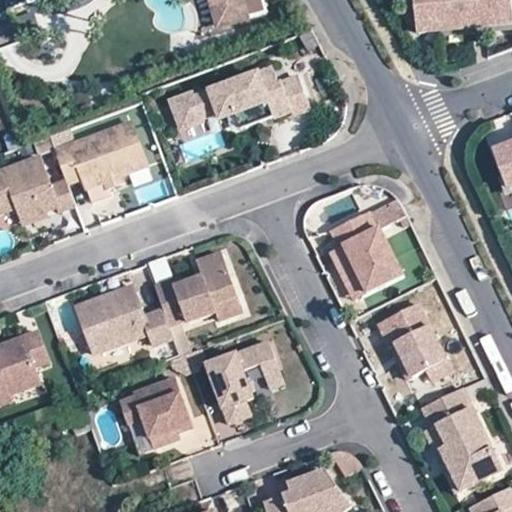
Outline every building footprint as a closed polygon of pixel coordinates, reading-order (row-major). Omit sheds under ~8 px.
[(210,0),(218,26),(266,13),(262,0),(210,0)] [(417,0),(421,37),(476,32),(472,0),(417,0)] [(511,0),(484,0),(487,31),(511,28),(511,0)] [(285,82),(279,66),(274,69),(280,84),(285,82)] [(222,118),(241,111),(255,106),(260,122),(292,111),(293,114),(311,108),(300,77),(285,82),(280,84),(274,69),(196,97),(194,93),(173,101),(183,128),(205,120),(204,118),(220,112),(222,118)] [(260,122),(255,106),(241,111),(246,127),(260,122)] [(74,145),(56,152),(67,181),(68,184),(83,179),(86,189),(105,182),(121,176),(147,166),(132,123),(74,145)] [(68,129),(50,136),(56,152),(74,145),(68,129)] [(511,146),(497,152),(511,190),(511,189),(511,146)] [(51,187),(40,157),(0,172),(0,214),(17,208),(22,221),(45,212),(44,208),(56,203),(58,208),(59,213),(76,206),(68,184),(67,181),(51,187)] [(121,176),(105,182),(109,191),(125,185),(121,176)] [(105,182),(86,189),(92,203),(111,196),(109,191),(105,182)] [(56,203),(44,208),(45,212),(58,208),(56,203)] [(50,226),(45,212),(22,221),(27,234),(50,226)] [(361,298),(404,276),(381,229),(376,231),(368,215),(332,232),(340,249),(344,247),(357,273),(350,276),(361,298)] [(344,247),(340,249),(331,253),(354,301),(361,298),(350,276),(357,273),(344,247)] [(204,283),(197,285),(195,281),(179,287),(176,280),(155,288),(169,327),(185,320),(187,324),(216,313),(213,306),(236,298),(220,254),(197,264),(202,278),(204,283)] [(144,318),(133,287),(116,293),(119,300),(112,302),(109,296),(76,308),(94,355),(149,335),(154,346),(173,339),(169,327),(163,311),(144,318)] [(119,300),(116,293),(109,296),(112,302),(119,300)] [(242,312),(236,298),(213,306),(216,313),(219,321),(242,312)] [(404,359),(399,361),(409,381),(427,371),(448,361),(420,306),(379,326),(391,349),(393,349),(393,348),(397,347),(404,359)] [(38,333),(0,347),(0,406),(11,402),(9,396),(6,389),(37,378),(34,368),(49,363),(38,333)] [(269,343),(208,366),(230,425),(252,417),(246,402),(254,399),(244,372),(261,366),(259,360),(274,354),(269,343)] [(404,359),(397,347),(393,348),(393,349),(399,361),(404,359)] [(204,357),(201,350),(186,356),(192,373),(199,370),(204,357)] [(285,385),(274,354),(259,360),(261,366),(270,390),(285,385)] [(186,356),(171,362),(173,368),(185,375),(192,373),(186,356)] [(448,361),(427,371),(433,383),(453,373),(448,361)] [(37,378),(6,389),(9,396),(40,385),(37,378)] [(194,429),(175,378),(134,393),(136,397),(121,402),(129,426),(144,420),(155,450),(172,443),(169,434),(177,431),(178,434),(194,429)] [(503,471),(463,389),(422,409),(432,430),(426,433),(436,454),(441,452),(461,492),(503,471)] [(155,450),(144,420),(129,426),(140,455),(155,450)] [(178,434),(177,431),(169,434),(172,443),(180,441),(178,434)] [(363,470),(359,462),(357,460),(348,453),(344,452),(335,452),(331,453),(349,477),(363,470)] [(461,492),(441,452),(436,454),(456,494),(461,492)] [(346,511),(351,508),(325,471),(289,485),(292,494),(265,504),(267,511),(346,511)] [(292,494),(289,485),(281,487),(284,496),(292,494)] [(507,511),(511,509),(511,494),(509,489),(470,508),(471,511),(507,511)]
